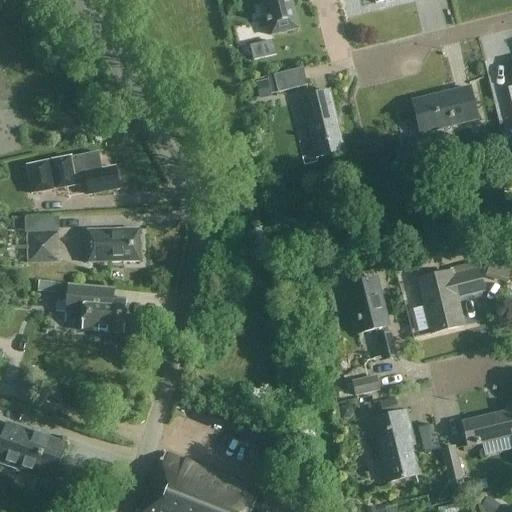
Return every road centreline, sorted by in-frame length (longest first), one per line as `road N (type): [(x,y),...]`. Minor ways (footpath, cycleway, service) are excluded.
road 1 (residential): [(120,511),(150,442),(202,223),(187,183),(80,0)]
road 2 (residential): [(372,58),(511,23)]
